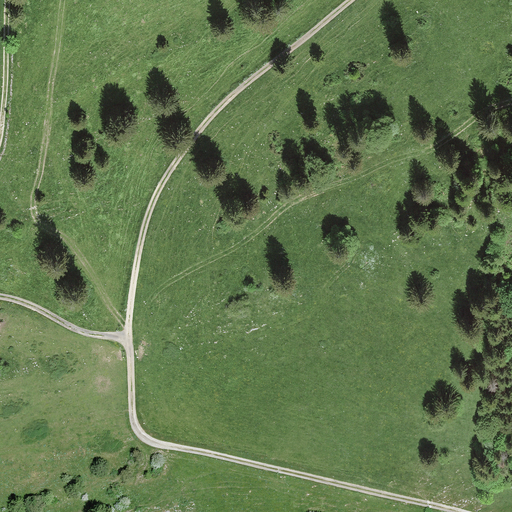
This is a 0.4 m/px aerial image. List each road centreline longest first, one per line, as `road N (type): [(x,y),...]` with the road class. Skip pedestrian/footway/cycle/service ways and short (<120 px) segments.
road 1 (track): [(457,511),(179,449),(135,421),(127,334),(153,195),(195,134),(350,0)]
road 2 (track): [(0,295),(19,296),(83,332),(127,334)]
road 3 (track): [(0,130),(9,0)]
